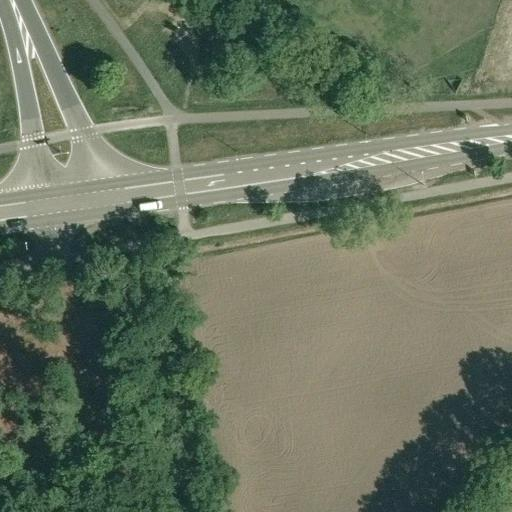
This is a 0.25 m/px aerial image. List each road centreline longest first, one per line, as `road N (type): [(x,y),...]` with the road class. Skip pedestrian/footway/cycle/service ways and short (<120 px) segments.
road 1 (secondary): [(345,164),(102,199)]
road 2 (secondary): [(102,199),(84,134),(13,0)]
road 3 (secondary): [(12,0),(46,207)]
road 4 (secondary): [(345,164),(511,139)]
